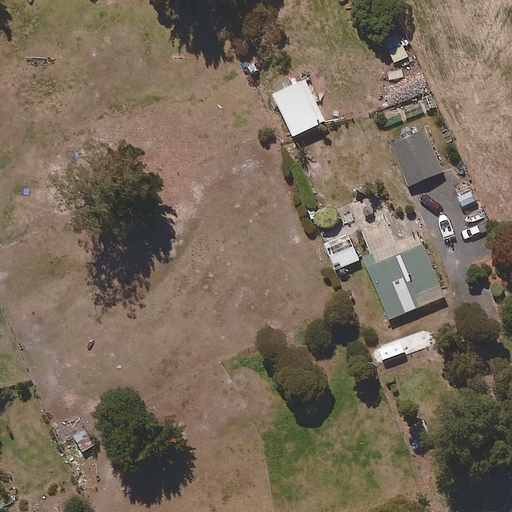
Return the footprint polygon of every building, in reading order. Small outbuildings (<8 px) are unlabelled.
[(328,127),(309,85),(277,100),(296,142),(328,127)] [(444,176),(426,134),(394,148),(412,190),(444,176)] [(361,264),(350,239),(328,248),(338,273),(361,264)] [(471,254),(478,266),(499,254),(492,242),(471,254)] [(446,301),(425,251),(370,274),(391,324),(446,301)]
